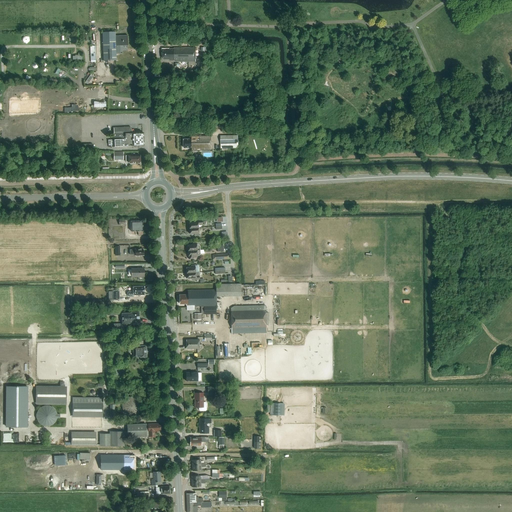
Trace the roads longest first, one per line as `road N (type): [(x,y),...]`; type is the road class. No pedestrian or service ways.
road 1 (primary): [(226,187),(397,176),(511,181)]
road 2 (primary): [(180,511),(160,231)]
road 3 (primary): [(155,155),(145,0)]
road 4 (unclassified): [(0,198),(144,195)]
